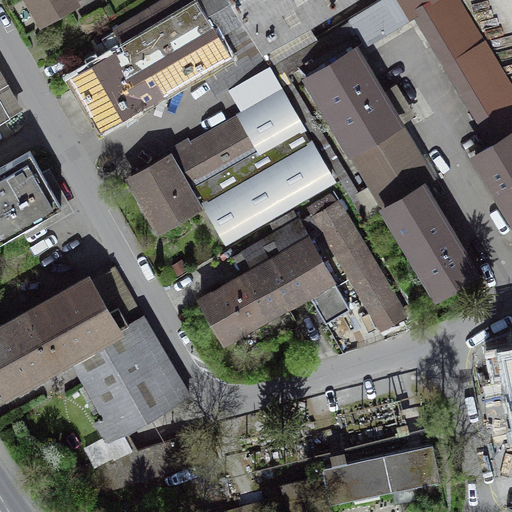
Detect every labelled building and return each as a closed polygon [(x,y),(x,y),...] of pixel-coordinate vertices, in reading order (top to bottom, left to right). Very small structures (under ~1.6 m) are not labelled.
[(22,0),(25,5),(36,23),(75,0),(22,0)] [(230,0),(155,0),(111,26),(120,42),(66,74),(81,100),(97,128),(228,52),(218,33),(242,19),(230,0)] [(230,0),(242,19),(268,62),(268,64),(315,37),(311,29),(360,0),(230,0)] [(434,176),(358,47),(389,28),(414,14),(411,8),(422,2),(421,0),(378,0),(315,37),(268,64),(336,180),(340,178),(365,219),(382,209),(379,203),(423,177),(425,181),(434,176)] [(511,83),(464,0),(425,0),(422,2),(411,8),(414,14),(487,140),(469,151),(511,224),(511,83)] [(169,149),(124,174),(140,202),(157,231),(201,206),(222,244),(336,180),(268,64),(268,62),(226,86),(239,110),(169,149)] [(0,121),(10,116),(8,112),(0,98),(0,121)] [(24,146),(0,159),(0,232),(55,201),(39,174),(24,146)] [(423,177),(379,203),(382,209),(433,295),(477,268),(425,181),(423,177)] [(335,189),(306,206),(310,213),(299,220),(310,237),(321,231),(335,256),(378,331),(406,315),(335,189)] [(247,265),(194,295),(207,319),(221,343),(311,293),(325,319),(348,306),(310,237),(299,220),(297,216),(239,249),(247,265)] [(84,268),(0,315),(0,393),(3,398),(70,361),(102,417),(93,422),(101,436),(104,442),(121,433),(189,395),(115,265),(90,279),(84,268)] [(511,344),(489,349),(494,372),(506,370),(511,400),(511,344)] [(83,445),(93,465),(111,458),(118,485),(172,470),(216,457),(207,427),(128,449),(121,433),(104,442),(101,436),(83,445)] [(284,496),(225,511),(332,511),(330,504),(408,487),(441,481),(433,442),(322,465),(322,467),(321,467),(321,464),(320,463),(319,462),(318,461),(317,461),(316,461),(315,461),(314,461),(313,461),(312,462),(311,463),(311,465),(311,466),(313,474),(323,472),(281,484),(284,496)]
